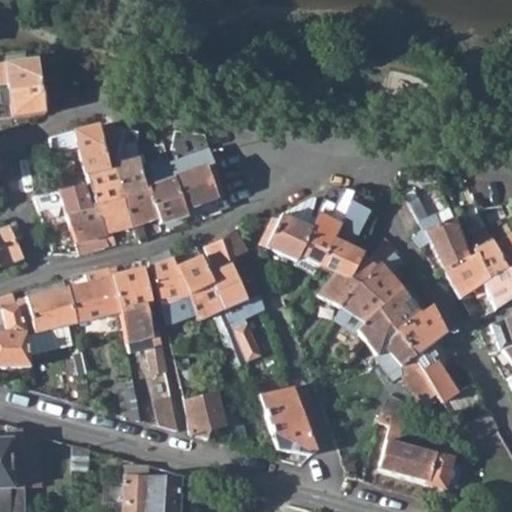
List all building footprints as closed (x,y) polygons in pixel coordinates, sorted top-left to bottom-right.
[(36,86),(32,59),(0,63),(0,85),(5,85),(6,90),(36,86)] [(36,86),(6,90),(7,95),(0,95),(0,118),(41,114),(36,86)] [(98,124),(47,138),(49,149),(63,146),(76,143),(79,155),(104,149),(98,124)] [(112,166),(122,196),(142,190),(148,216),(149,219),(156,217),(138,158),(136,150),(136,130),(123,129),(125,161),(112,166)] [(203,132),(171,130),(168,148),(177,176),(172,178),(182,208),(222,196),(220,189),(214,191),(207,166),(213,164),(208,146),(203,132)] [(79,155),(76,143),(63,146),(67,158),(79,155)] [(104,149),(79,155),(84,174),(108,167),(104,149)] [(138,158),(156,217),(158,223),(183,215),(182,208),(172,178),(167,162),(151,166),(150,161),(149,161),(147,156),(138,158)] [(72,162),(55,163),(57,170),(58,176),(73,175),(72,162)] [(84,174),(94,205),(122,196),(112,166),(108,167),(84,174)] [(65,180),(49,180),(51,192),(65,189),(65,180)] [(432,212),(423,216),(415,195),(411,185),(400,190),(405,199),(419,225),(408,231),(420,246),(428,242),(445,272),(465,257),(450,216),(435,222),(432,212)] [(33,195),(38,210),(58,204),(62,215),(69,233),(44,239),(51,252),(76,255),(107,246),(94,205),(90,206),(84,186),(65,189),(51,192),(33,195)] [(122,196),(132,229),(134,237),(143,235),(139,223),(149,219),(148,216),(142,190),(122,196)] [(277,213),(263,247),(294,259),(296,256),(320,197),(323,191),(277,213)] [(320,197),(296,256),(313,264),(316,263),(347,202),(349,198),(338,194),(335,201),(320,197)] [(94,205),(107,246),(114,243),(111,231),(124,227),(125,232),(132,229),(122,196),(94,205)] [(347,202),(316,263),(313,264),(332,272),(348,278),(353,268),(360,254),(349,247),(366,213),(347,202)] [(38,210),(41,222),(62,215),(58,204),(38,210)] [(471,254),(482,282),(504,266),(489,241),(487,238),(476,206),(456,213),(471,254)] [(446,207),(432,212),(435,222),(450,216),(446,207)] [(230,229),(220,237),(229,260),(245,249),(233,226),(230,229)] [(0,229),(0,266),(20,259),(6,227),(0,229)] [(511,230),(489,241),(504,266),(511,279),(511,230)] [(332,272),(313,295),(319,298),(337,308),(352,282),(377,262),(395,249),(394,247),(381,236),(369,253),(355,270),(353,268),(348,278),(332,272)] [(245,301),(229,260),(220,237),(201,244),(211,269),(206,271),(230,331),(242,362),(256,357),(242,319),(263,311),(258,296),(245,301)] [(163,322),(190,314),(172,260),(169,250),(168,248),(153,253),(149,254),(147,261),(147,267),(163,322)] [(172,260),(190,314),(193,323),(212,315),(221,336),(233,366),(242,362),(230,330),(206,271),(199,254),(172,260)] [(465,257),(445,272),(453,287),(459,298),(471,290),(475,296),(482,291),(478,284),(482,282),(471,254),(465,257)] [(377,262),(352,282),(337,308),(357,319),(362,324),(377,312),(376,310),(400,291),(377,262)] [(115,266),(107,268),(117,315),(145,309),(151,307),(142,270),(117,275),(115,266)] [(511,279),(504,266),(482,282),(478,284),(482,291),(493,309),(511,296),(511,279)] [(84,273),(86,281),(62,287),(71,325),(117,315),(107,268),(84,273)] [(400,291),(376,310),(377,312),(393,335),(418,315),(407,300),(419,290),(413,281),(400,291)] [(66,326),(71,325),(62,287),(13,299),(16,307),(26,334),(28,356),(70,345),(66,326)] [(419,308),(421,312),(428,307),(426,303),(419,308)] [(0,367),(28,366),(28,356),(26,334),(16,307),(0,309),(0,316),(3,336),(0,336),(0,367)] [(418,315),(393,335),(433,394),(439,403),(454,392),(432,361),(430,362),(427,358),(431,355),(425,344),(434,339),(443,333),(428,307),(421,312),(418,315)] [(362,324),(357,319),(337,308),(332,317),(354,331),(362,324)] [(145,348),(151,373),(165,369),(162,351),(157,331),(152,332),(149,320),(149,316),(145,309),(117,315),(123,344),(152,337),(154,346),(145,348)] [(393,335),(377,312),(362,324),(354,331),(361,341),(374,356),(373,357),(391,382),(400,376),(409,389),(420,403),(433,394),(393,335)] [(511,342),(511,312),(501,318),(486,325),(477,330),(490,353),(497,350),(500,348),(511,342)] [(123,344),(125,353),(145,348),(154,346),(152,337),(123,344)] [(511,342),(500,348),(511,365),(511,342)] [(129,374),(120,377),(122,381),(115,383),(122,417),(139,421),(129,374)] [(454,392),(439,403),(450,419),(482,401),(471,383),(454,392)] [(310,455),(314,451),(291,387),(256,396),(276,450),(310,455)] [(225,424),(215,390),(181,398),(186,417),(187,434),(202,438),(205,429),(225,424)] [(170,396),(153,400),(158,427),(177,432),(170,396)] [(404,418),(406,410),(383,400),(378,411),(401,422),(404,418)] [(487,410),(461,425),(462,447),(496,427),(487,410)] [(396,440),(397,440),(401,422),(378,411),(376,422),(386,427),(375,469),(422,482),(422,483),(441,488),(443,478),(448,462),(449,458),(395,443),(396,440)] [(0,437),(0,488),(7,489),(8,511),(23,511),(23,491),(22,465),(21,429),(4,424),(4,437),(0,437)] [(21,429),(22,465),(23,491),(37,491),(35,433),(21,429)] [(71,443),(70,475),(87,476),(88,448),(71,443)] [(137,462),(137,466),(122,466),(121,477),(146,478),(147,465),(137,462)] [(451,480),(455,465),(448,462),(443,478),(451,480)] [(144,511),(146,478),(121,477),(120,511),(144,511)] [(146,478),(144,511),(175,511),(177,481),(146,478)] [(0,511),(8,511),(7,489),(0,488),(0,511)]
